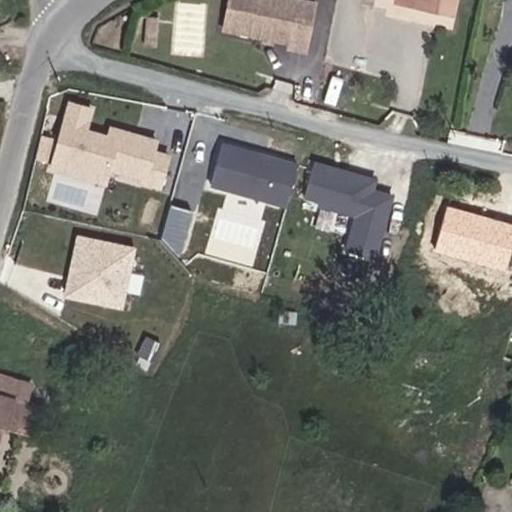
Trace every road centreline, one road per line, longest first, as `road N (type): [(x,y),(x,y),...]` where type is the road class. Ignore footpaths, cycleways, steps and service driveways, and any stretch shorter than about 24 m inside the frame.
road 1 (residential): [(51,42),(88,60),(511,162)]
road 2 (tertiary): [(0,208),(51,42)]
